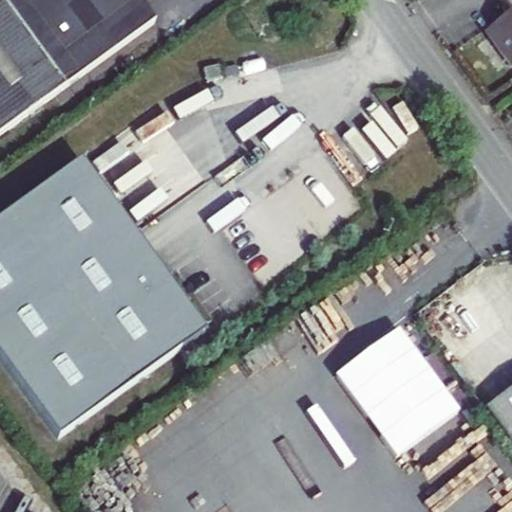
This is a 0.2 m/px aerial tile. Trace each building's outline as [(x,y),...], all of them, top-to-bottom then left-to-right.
[(0,0),(0,135),(152,24),(135,0),(0,0)] [(511,0),(490,0),(499,12),(478,26),(503,61),(511,54),(511,0)] [(199,333),(75,166),(0,220),(0,365),(54,440),(199,333)] [(511,375),(471,405),(511,460),(511,375)] [(511,495),(456,417),(431,435),(486,511),(497,511),(511,501),(511,495)] [(486,511),(431,435),(413,448),(459,511),(486,511)]
